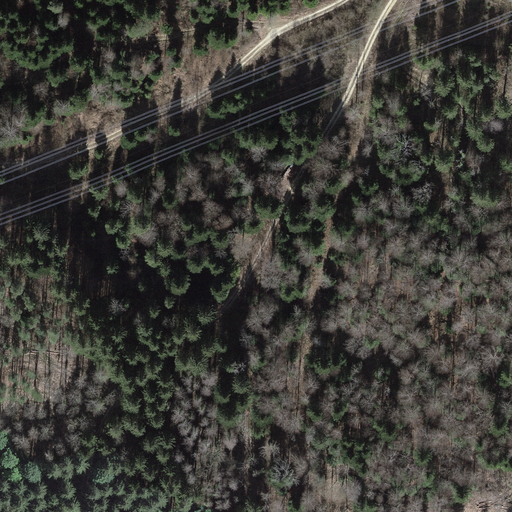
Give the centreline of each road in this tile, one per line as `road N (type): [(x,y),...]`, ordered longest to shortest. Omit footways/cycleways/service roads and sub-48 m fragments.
road 1 (track): [(391,0),(254,257),(108,407),(86,454),(84,511)]
road 2 (track): [(0,162),(56,156),(208,88),(332,0)]
